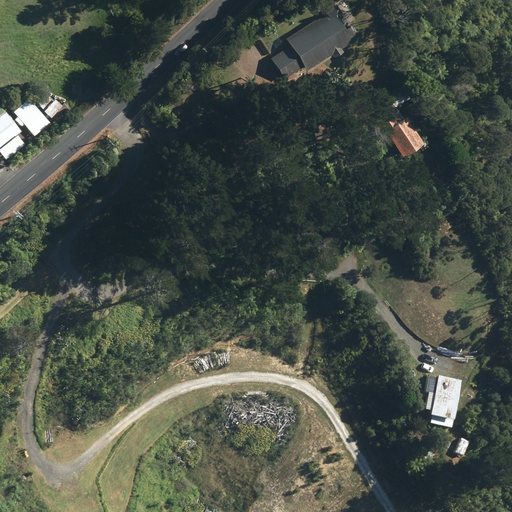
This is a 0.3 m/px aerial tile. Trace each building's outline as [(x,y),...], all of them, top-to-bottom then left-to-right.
[(266,60),(279,80),(299,67),(302,72),(327,55),(329,58),(338,53),(336,50),(354,39),(332,7),(280,40),(285,47),(266,60)] [(43,95),(33,105),(39,111),(38,113),(45,119),(57,107),(50,100),(49,101),(43,95)] [(372,122),(395,159),(417,145),(401,118),(398,120),(385,98),(367,109),(375,121),(372,122)] [(0,145),(16,133),(0,112),(0,145)] [(425,426),(445,431),(448,420),(446,419),(455,384),(432,378),(432,381),(422,379),(419,395),(428,397),(422,419),(427,421),(425,426)] [(457,459),(464,444),(450,438),(447,444),(454,447),(450,455),(457,459)]
